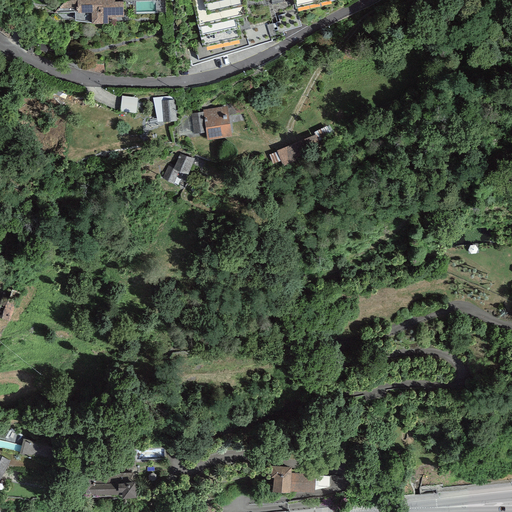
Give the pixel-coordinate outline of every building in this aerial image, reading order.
[(102,0),(103,1),(64,3),(64,14),(75,14),(77,24),(94,26),(106,27),(106,20),(121,19),(121,5),(114,5),(113,0),(102,0)] [(231,0),(190,0),(199,54),(239,47),(231,0)] [(335,0),(293,0),(296,9),(336,1),(335,0)] [(174,100),(162,101),(164,119),(176,118),(174,100)] [(240,104),(205,109),(205,112),(192,114),(193,117),(177,129),(179,134),(208,128),(210,136),(231,133),(228,115),(241,113),(240,104)] [(320,146),(315,134),(278,151),(284,163),(320,146)] [(192,158),(180,154),(175,168),(168,165),(163,176),(173,180),(178,167),(187,171),(192,158)] [(14,298),(4,294),(0,305),(0,311),(8,314),(14,298)] [(56,445),(23,438),(20,453),(52,461),(56,445)] [(0,477),(10,460),(0,453),(0,477)] [(290,466),(272,465),(272,473),(275,473),(274,486),(314,488),(328,484),(329,476),(315,475),(315,473),(290,472),(290,466)] [(133,472),(96,474),(97,471),(83,469),(79,488),(91,490),(122,491),(122,493),(134,492),(133,472)]
